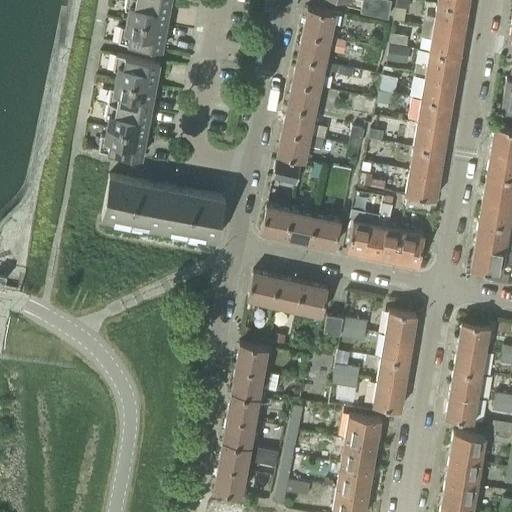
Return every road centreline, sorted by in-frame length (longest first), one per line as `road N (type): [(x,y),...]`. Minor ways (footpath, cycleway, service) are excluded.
road 1 (residential): [(441,283),(492,0)]
road 2 (unclassified): [(115,511),(129,413),(113,371),(74,332),(0,297)]
road 3 (residential): [(187,511),(235,244)]
road 4 (residential): [(402,511),(441,283)]
road 5 (residential): [(214,0),(185,146),(253,161)]
road 6 (residential): [(441,283),(235,244)]
road 7 (residential): [(253,161),(284,0)]
